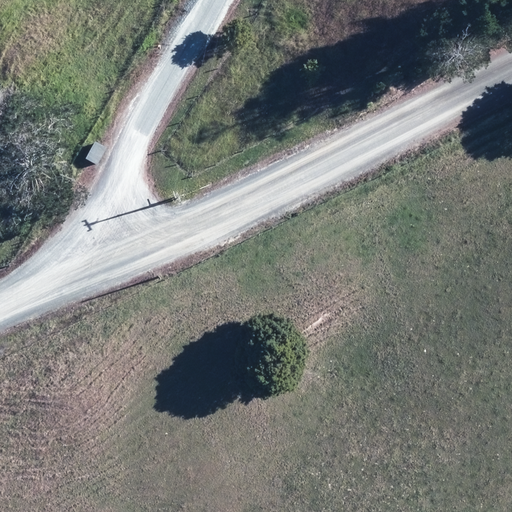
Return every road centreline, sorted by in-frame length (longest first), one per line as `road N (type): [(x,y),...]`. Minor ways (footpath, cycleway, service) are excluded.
road 1 (residential): [(112,262),(236,209),(511,68)]
road 2 (unclassified): [(112,262),(126,158),(204,0)]
road 3 (unclassified): [(0,307),(112,262)]
